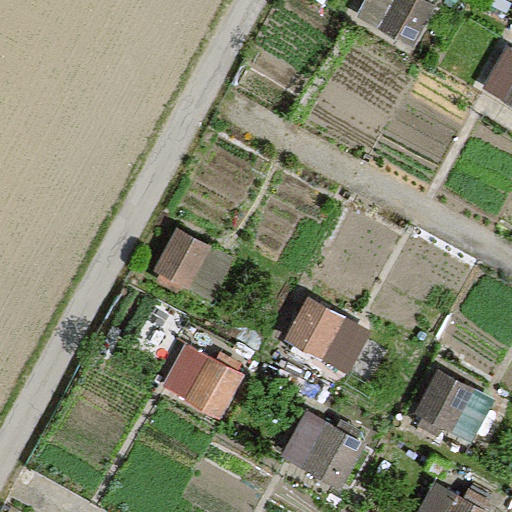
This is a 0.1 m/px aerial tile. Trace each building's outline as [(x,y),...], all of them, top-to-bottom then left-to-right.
[(373,0),(368,11),(426,40),(446,0),(373,0)] [(511,47),(493,85),(511,94),(511,47)] [(222,294),(244,249),(188,221),(166,267),(222,294)] [(296,333),(360,365),(382,320),(319,288),(296,333)] [(195,334),(172,384),(235,412),(257,362),(195,334)] [(423,413),(484,440),(506,389),(446,362),(423,413)] [(291,447),(354,481),(379,436),(316,402),(291,447)] [(444,474),(426,511),(500,511),(505,503),(444,474)]
